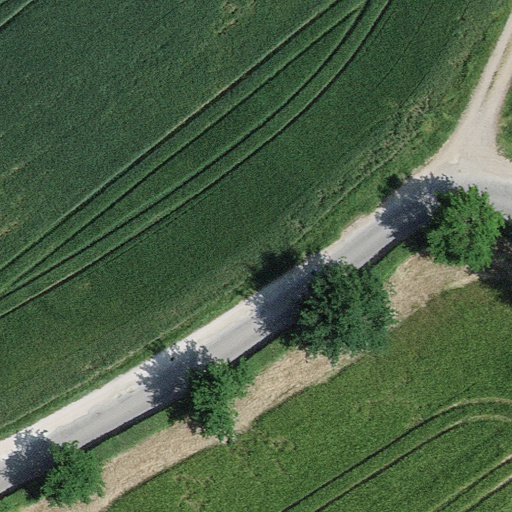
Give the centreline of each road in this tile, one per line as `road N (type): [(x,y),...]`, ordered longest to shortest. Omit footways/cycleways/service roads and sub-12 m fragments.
road 1 (unclassified): [(511,204),(463,196),(422,206),(262,320),(0,470)]
road 2 (track): [(511,45),(480,114),(463,196)]
